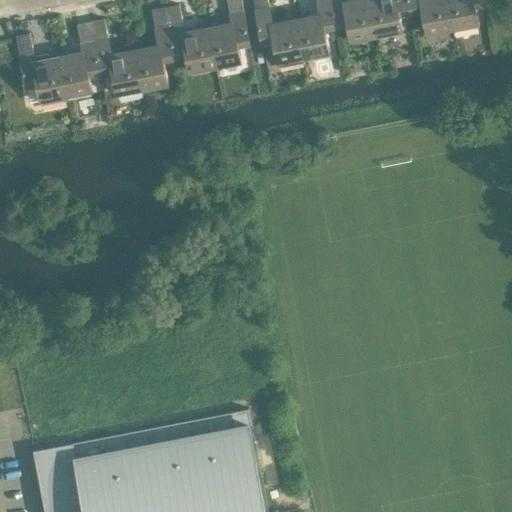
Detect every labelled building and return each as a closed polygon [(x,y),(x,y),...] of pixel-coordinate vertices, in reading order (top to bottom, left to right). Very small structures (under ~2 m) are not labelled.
[(179,0),(165,3),(175,55),(187,52),(189,64),(215,59),(208,23),(185,28),(179,0)] [(227,0),(231,19),(208,23),(215,59),(240,54),(238,42),(250,40),(242,0),(227,0)] [(269,0),(254,0),(262,37),(274,35),(278,54),(279,61),(305,56),(303,50),(296,14),(273,19),(269,0)] [(317,0),(319,10),(296,14),(303,50),(328,45),(325,25),(337,23),(332,0),(317,0)] [(332,0),(337,23),(348,21),(351,32),(376,27),(370,0),(332,0)] [(370,0),(376,27),(402,22),(399,11),(411,9),(409,0),(370,0)] [(409,0),(411,9),(423,6),(427,25),(452,20),(448,0),(409,0)] [(448,0),(452,20),(478,15),(474,0),(448,0)] [(158,41),(135,46),(141,81),(167,76),(163,57),(175,55),(165,3),(151,6),(158,41)] [(105,15),(91,18),(101,69),(113,67),(116,85),(141,81),(135,46),(111,50),(105,15)] [(82,48),(60,52),(66,87),(92,82),(90,71),(101,69),(91,18),(77,20),(82,48)] [(29,29),(16,32),(26,83),(38,81),(41,92),(42,100),(68,95),(66,87),(60,52),(35,57),(29,29)] [(40,443),(34,445),(47,511),(268,511),(248,402),(238,404),(80,435),(65,438),(40,443)]
